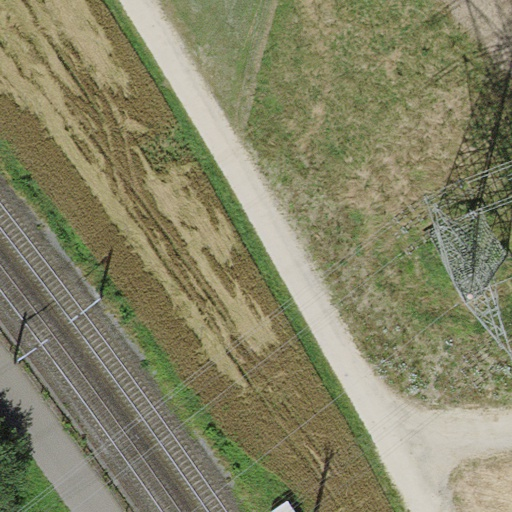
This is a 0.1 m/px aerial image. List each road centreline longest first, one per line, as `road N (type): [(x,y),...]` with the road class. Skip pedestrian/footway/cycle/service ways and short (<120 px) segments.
road 1 (track): [(429,511),(134,0)]
road 2 (unclassified): [(0,378),(94,511)]
